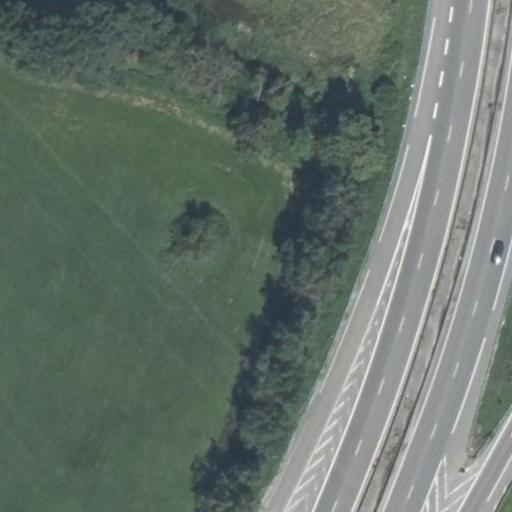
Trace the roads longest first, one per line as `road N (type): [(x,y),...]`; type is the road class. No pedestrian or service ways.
road 1 (unclassified): [(449,135),(407,182),(341,370),(273,511)]
road 2 (trunk): [(449,135),(393,351),(330,511)]
road 3 (trunk): [(399,511),(463,355),(511,161)]
road 4 (trunk): [(471,0),(449,135)]
